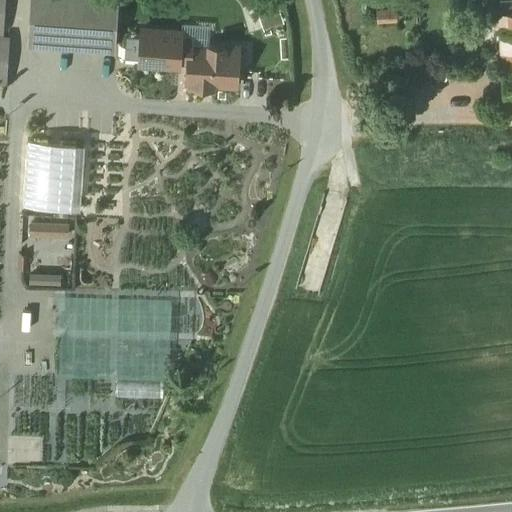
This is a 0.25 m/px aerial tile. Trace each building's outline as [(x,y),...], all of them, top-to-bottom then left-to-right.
[(118,0),(30,0),(27,45),(116,51),(118,0)] [(397,9),(377,10),(377,22),(397,21),(397,9)] [(511,12),(492,14),(493,27),(501,27),(502,56),(511,55),(511,12)] [(140,65),(179,68),(179,62),(181,37),(182,32),(142,29),(140,65)] [(10,35),(0,34),(0,84),(7,85),(10,35)] [(192,38),(181,37),(179,62),(188,63),(187,82),(192,83),(192,85),(213,87),(213,84),(237,86),(238,63),(244,59),(239,52),(239,46),(192,43),(192,38)] [(511,55),(502,56),(505,107),(511,106),(511,55)] [(27,206),(83,207),(84,141),(28,141),(27,206)] [(69,222),(30,221),(30,237),(69,238),(69,222)] [(29,255),(17,255),(17,271),(29,270),(29,255)] [(61,273),(30,272),(29,284),(61,285),(61,273)] [(60,338),(58,375),(167,379),(168,355),(152,354),(152,329),(83,327),(83,339),(60,338)]
